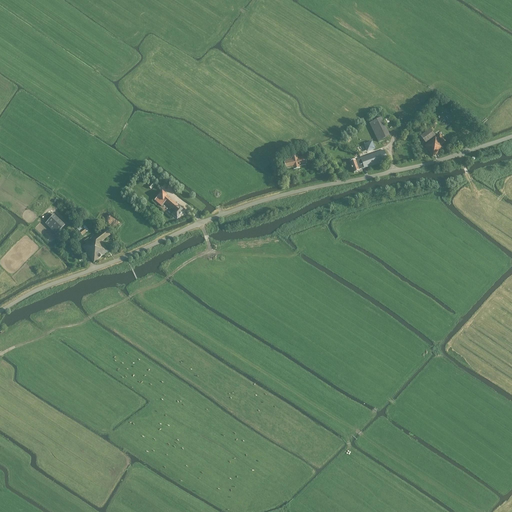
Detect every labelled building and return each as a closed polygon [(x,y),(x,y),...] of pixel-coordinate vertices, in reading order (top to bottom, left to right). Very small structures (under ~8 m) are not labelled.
[(379,143),(391,137),(382,119),(370,124),(379,143)] [(425,144),(436,136),(430,130),(420,137),(425,144)] [(433,159),(445,150),(442,146),(447,143),(440,135),(435,138),(435,139),(424,146),(433,159)] [(367,154),(376,151),(373,143),(364,146),(367,154)] [(356,161),(350,163),(354,174),(360,172),(359,171),(364,169),(364,170),(388,161),(384,151),(361,160),(356,162),(356,161)] [(298,159),(298,157),(292,159),(292,160),(286,162),(286,163),(285,163),(285,169),(287,169),(287,170),(293,169),(293,170),(294,170),(294,171),(301,170),(301,167),(307,166),(307,165),(308,165),(307,159),(306,159),(305,158),(299,159),(299,158),(298,159)] [(162,193),(155,201),(162,207),(165,204),(175,212),(172,215),(177,220),(185,211),(180,206),(179,207),(167,197),(168,197),(162,193)] [(57,235),(65,226),(54,216),(46,224),(57,235)] [(85,230),(81,225),(77,229),(83,237),(89,232),(87,228),(85,230)] [(103,243),(110,237),(111,237),(106,230),(91,241),(89,239),(84,242),(86,245),(82,248),(94,264),(109,253),(103,243)] [(70,245),(69,243),(64,246),(65,248),(63,250),(66,255),(74,249),(71,245),(70,245)]
